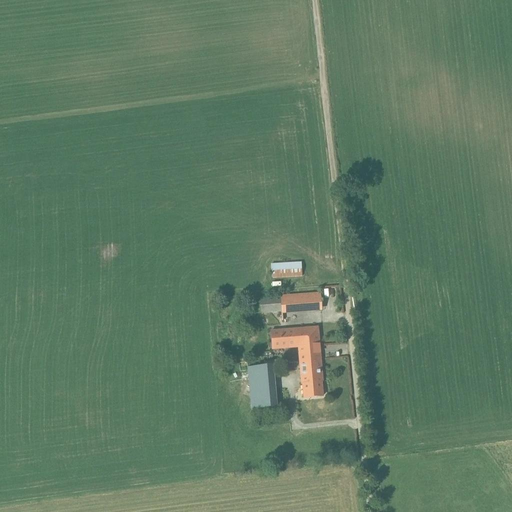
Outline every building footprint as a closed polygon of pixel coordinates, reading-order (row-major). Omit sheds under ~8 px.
[(301,262),(270,264),(271,279),(302,277),(301,262)] [(279,297),(259,299),(260,313),(280,312),(280,313),(322,309),(321,292),(319,292),(279,295),(279,297)] [(298,346),(319,345),(318,327),(271,331),(272,349),(298,347),(298,346)] [(298,346),(298,347),(301,384),(302,384),(304,398),(323,396),(321,381),(322,381),(319,345),(298,346)] [(253,408),(277,406),(273,364),(249,366),(253,408)]
